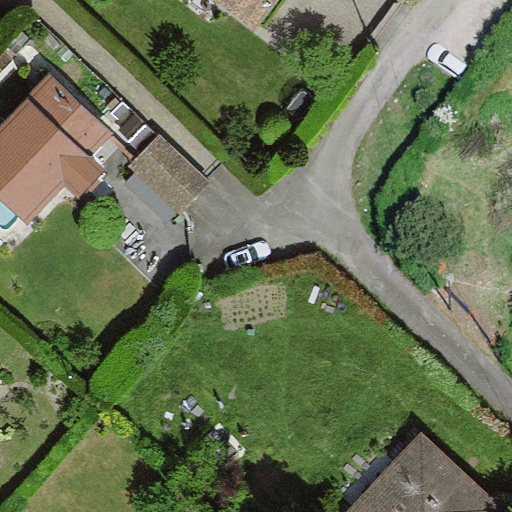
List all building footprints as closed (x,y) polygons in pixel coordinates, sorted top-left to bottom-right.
[(219,0),(249,21),(264,0),(219,0)] [(407,0),(391,0),(402,8),(407,0)] [(114,138),(53,79),(7,126),(0,119),(0,194),(32,224),(114,138)] [(135,164),(183,207),(208,179),(161,136),(135,164)] [(504,511),(505,511),(421,436),(352,511),(504,511)]
